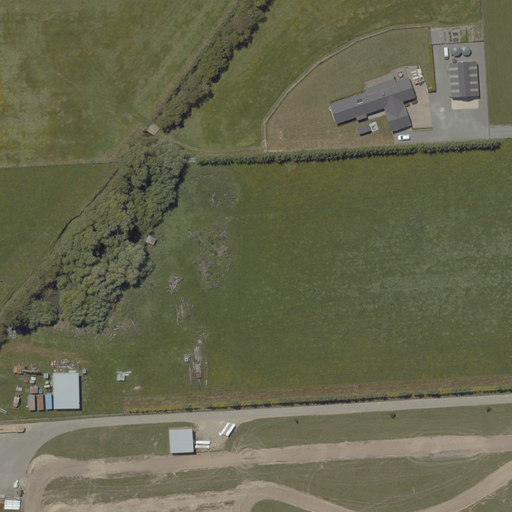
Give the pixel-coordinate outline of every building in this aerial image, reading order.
[(477,64),(448,65),(450,99),(479,98),(477,64)] [(337,126),(365,116),(383,109),(392,135),(411,127),(401,101),(417,95),(410,76),(329,106),(331,111),(337,126)] [(80,373),(53,373),(54,409),(81,409),(80,373)] [(196,428),(170,429),(170,454),(196,453),(196,428)] [(20,481),(18,460),(8,460),(9,464),(0,464),(0,479),(10,479),(10,482),(20,481)] [(10,511),(10,500),(0,500),(0,511),(10,511)]
